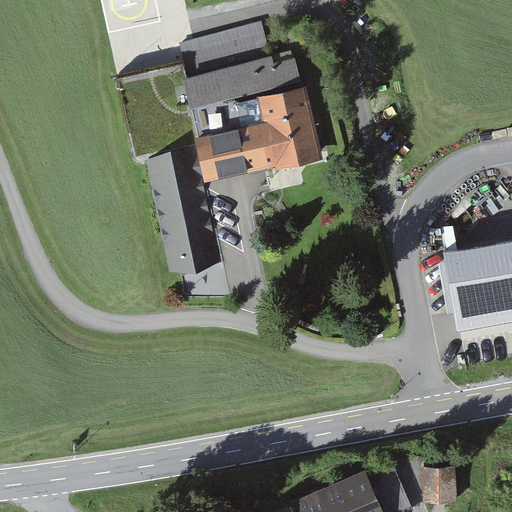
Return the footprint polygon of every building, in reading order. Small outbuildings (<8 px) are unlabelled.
[(187,57),(191,76),(273,59),(267,27),(185,44),(187,57)] [(191,76),(199,109),(311,86),(304,53),(273,59),(191,76)] [(187,57),(117,72),(137,159),(206,143),(199,109),(191,76),(187,57)] [(278,163),(321,154),(308,94),(206,115),(217,169),(277,156),(278,163)] [(200,151),(151,161),(172,269),(222,259),(218,240),(208,191),(200,151)] [(511,226),(445,239),(458,323),(511,312),(511,226)] [(421,461),(423,497),(457,496),(455,459),(421,461)] [(418,511),(396,465),(369,477),(367,472),(280,511),(418,511)]
